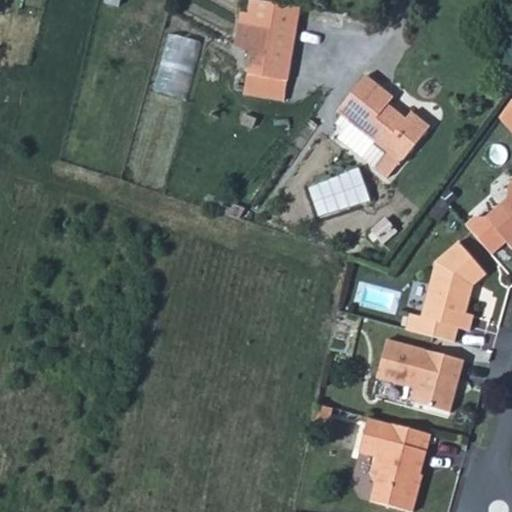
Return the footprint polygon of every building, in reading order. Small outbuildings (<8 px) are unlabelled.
[(234,20),(232,42),(249,45),(245,74),(285,79),(295,4),(268,0),(255,0),(252,22),(234,20)] [(193,103),(208,44),(171,34),(156,93),(193,103)] [(368,73),(339,109),(404,162),(433,125),(414,109),(407,117),(390,103),(396,95),(382,84),(368,73)] [(314,199),(328,225),(344,217),(345,218),(361,209),(361,210),(377,201),(360,170),(344,179),(344,180),(328,189),(329,190),(314,199)] [(511,178),(505,184),(505,194),(482,213),(472,213),(463,220),(480,240),(488,250),(503,238),(509,245),(511,242),(511,178)] [(401,324),(449,338),(454,323),(465,327),(467,319),(469,311),(460,309),(468,281),(481,270),(454,238),(431,258),(415,311),(406,309),(401,324)] [(383,335),(372,374),(410,385),(406,398),(444,409),(448,396),(451,384),(459,357),(395,339),(383,335)] [(426,429),(363,412),(353,447),(370,451),(364,471),(368,479),(363,496),(406,508),(409,498),(413,484),(417,470),(415,470),(426,429)]
